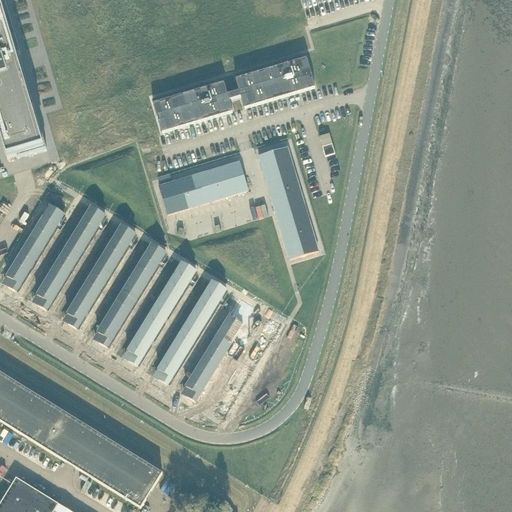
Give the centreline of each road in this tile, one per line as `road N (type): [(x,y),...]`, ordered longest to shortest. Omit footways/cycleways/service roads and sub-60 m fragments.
road 1 (unclassified): [(0,316),(188,431),(232,438),(277,421),(303,387),(322,329),(389,0)]
road 2 (track): [(278,511),(348,335),(415,0)]
